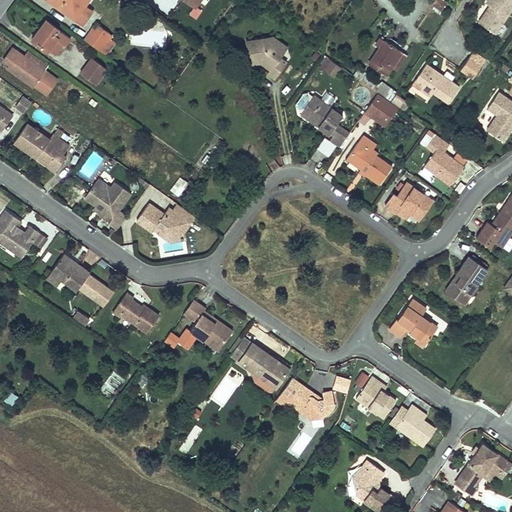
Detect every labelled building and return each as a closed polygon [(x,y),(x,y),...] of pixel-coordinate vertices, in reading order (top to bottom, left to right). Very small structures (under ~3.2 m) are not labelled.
[(51,0),(51,1),(83,24),(92,11),(85,5),(88,0),(51,0)] [(181,0),(196,9),(201,0),(181,0)] [(441,0),(434,0),(432,4),(441,10),(445,3),(441,0)] [(496,34),(511,10),(511,0),(492,0),(495,2),(491,7),(480,24),(496,34)] [(39,33),(37,32),(32,39),(48,50),(50,47),(56,39),(63,44),(65,45),(70,38),(46,19),(41,25),(44,27),(39,33)] [(87,36),(84,40),(94,47),(106,29),(100,25),(96,29),(103,33),(96,43),(87,36)] [(113,34),(106,29),(94,47),(107,56),(116,43),(110,38),(113,34)] [(274,36),(246,40),(250,62),(262,61),(265,56),(268,59),(267,61),(268,65),(271,68),(268,72),(275,77),(285,61),(279,57),(284,50),(275,44),(274,36)] [(288,45),(274,36),(275,44),(284,50),(288,45)] [(379,48),(369,64),(385,75),(391,67),(396,70),(406,55),(384,40),(379,37),(374,44),(379,48)] [(56,39),(50,47),(57,52),(63,44),(56,39)] [(13,47),(3,60),(9,64),(6,69),(33,88),(35,86),(46,94),(56,80),(44,72),(45,70),(24,55),(13,47)] [(476,49),(471,56),(483,64),(488,58),(476,49)] [(24,55),(45,70),(48,65),(27,51),(24,55)] [(334,74),(339,66),(325,56),(318,67),(323,70),(325,68),(334,74)] [(483,64),(471,56),(462,70),(474,78),(483,64)] [(92,58),(80,73),(95,84),(107,69),(92,58)] [(439,76),(440,74),(426,64),(415,80),(409,88),(428,100),(431,96),(433,92),(449,103),(460,87),(443,76),(442,78),(439,76)] [(332,77),(334,74),(325,68),(323,70),(332,77)] [(383,82),(382,83),(360,68),(354,76),(378,93),(390,102),(397,92),(383,82)] [(497,113),(487,128),(504,139),(511,127),(511,99),(499,91),(488,107),(497,113)] [(387,124),(399,108),(390,102),(378,93),(365,112),(372,117),(373,115),(387,124)] [(33,102),(24,96),(17,107),(26,113),(33,102)] [(314,96),(311,99),(340,120),(342,115),(314,96)] [(329,135),(330,134),(337,124),(340,120),(311,99),(300,115),(307,120),(309,117),(320,124),(318,127),(329,135)] [(0,128),(5,132),(16,117),(0,106),(0,128)] [(309,117),(307,120),(318,127),(320,124),(309,117)] [(55,135),(51,140),(29,124),(15,144),(49,168),(60,152),(64,155),(70,146),(60,139),(62,136),(57,132),(55,135)] [(340,126),(337,124),(330,134),(333,136),(340,126)] [(340,147),(350,133),(340,126),(333,136),(331,139),(340,147)] [(422,167),(450,186),(468,158),(453,147),(453,146),(428,130),(419,143),(432,152),(422,167)] [(372,150),(376,144),(364,135),(346,160),(361,170),(363,168),(369,172),(365,175),(379,185),(391,168),(376,158),(378,154),(372,150)] [(316,149),(329,157),(336,145),(324,137),(316,149)] [(56,173),(67,157),(64,155),(60,152),(49,168),(56,173)] [(208,154),(203,162),(206,165),(212,157),(208,154)] [(100,179),(97,184),(110,193),(113,189),(100,179)] [(179,196),(189,182),(184,179),(174,193),(179,196)] [(397,211),(398,209),(402,203),(412,210),(421,216),(434,199),(407,181),(399,194),(396,192),(387,205),(397,211)] [(97,184),(87,198),(98,206),(103,209),(99,213),(112,222),(110,224),(119,230),(121,227),(123,225),(123,224),(129,217),(121,211),(133,194),(117,183),(113,189),(110,193),(97,184)] [(511,197),(502,212),(511,219),(511,197)] [(170,206),(164,214),(150,202),(137,220),(153,231),(156,227),(160,230),(168,235),(183,234),(196,217),(178,203),(174,208),(170,206)] [(402,203),(398,209),(408,216),(412,210),(402,203)] [(0,220),(0,240),(4,239),(16,247),(16,255),(22,259),(33,244),(40,235),(31,228),(26,235),(24,238),(16,232),(18,229),(22,223),(6,212),(0,220)] [(486,224),(477,237),(492,248),(496,241),(501,234),(503,231),(511,237),(511,236),(511,219),(502,212),(494,224),(489,221),(486,224)] [(26,235),(18,229),(16,232),(24,238),(26,235)] [(112,240),(117,233),(112,230),(108,236),(112,240)] [(170,242),(184,239),(183,234),(168,235),(160,230),(158,232),(170,242)] [(501,234),(496,241),(505,247),(511,237),(503,231),(501,234)] [(48,240),(40,235),(33,244),(42,249),(48,240)] [(4,239),(0,240),(0,243),(16,255),(16,247),(4,239)] [(88,274),(91,270),(64,252),(51,272),(62,280),(78,290),(88,274)] [(487,265),(473,255),(471,257),(486,267),(487,265)] [(488,269),(486,267),(471,257),(469,256),(446,290),(462,301),(468,293),(472,296),(479,286),(477,286),(488,269)] [(48,277),(59,285),(62,280),(51,272),(48,277)] [(88,274),(78,290),(103,307),(114,291),(88,274)] [(132,301),(134,298),(127,293),(114,313),(120,319),(122,316),(147,334),(159,316),(147,308),(146,310),(132,301)] [(468,293),(462,301),(467,304),(472,296),(468,293)] [(408,330),(419,337),(428,344),(440,327),(423,316),(428,309),(413,300),(399,321),(398,320),(391,330),(403,338),(408,330)] [(206,310),(194,301),(184,314),(195,322),(190,330),(203,339),(209,331),(217,337),(225,342),(234,330),(218,318),(214,322),(203,314),(206,310)] [(77,310),(72,318),(85,326),(90,318),(77,310)] [(213,343),(220,349),(225,342),(217,337),(213,343)] [(428,344),(419,337),(417,340),(427,347),(428,344)] [(280,362),(255,345),(246,339),(233,357),(242,363),(262,378),(278,389),(292,370),(280,362)] [(282,358),(280,362),(292,370),(294,366),(282,358)] [(357,391),(368,375),(363,371),(354,382),(357,383),(353,388),(357,391)] [(347,393),(351,379),(336,375),(332,389),(347,393)] [(258,383),(274,395),(278,389),(262,378),(258,383)] [(373,380),(360,397),(388,417),(397,404),(385,395),(375,389),(379,384),(373,380)] [(316,398),(318,396),(303,384),(289,403),(313,419),(325,417),(325,415),(329,414),(335,407),(332,391),(325,392),(325,398),(318,400),(316,398)] [(379,384),(375,389),(385,395),(388,390),(379,384)] [(12,406),(18,397),(8,391),(3,399),(12,406)] [(388,417),(360,397),(357,402),(385,421),(388,417)] [(393,420),(400,425),(427,445),(436,432),(424,423),(415,416),(418,412),(412,408),(408,413),(401,408),(399,411),(393,419),(393,420)] [(393,419),(399,411),(396,409),(390,417),(393,419)] [(418,412),(415,416),(424,423),(427,418),(418,412)] [(390,424),(397,429),(424,448),(427,445),(400,425),(393,420),(390,424)] [(501,471),(510,459),(484,441),(460,475),(461,476),(455,484),(471,495),(476,487),(475,485),(482,475),(482,474),(490,463),(497,468),(501,471)] [(370,471),(360,484),(361,496),(382,511),(393,495),(379,486),(387,473),(371,461),(366,468),(370,471)] [(497,468),(490,463),(482,474),(490,479),(497,468)] [(366,468),(359,476),(360,484),(370,471),(366,468)] [(390,511),(399,500),(393,495),(382,511),(383,511),(390,511)] [(466,511),(450,501),(440,511),(466,511)]
